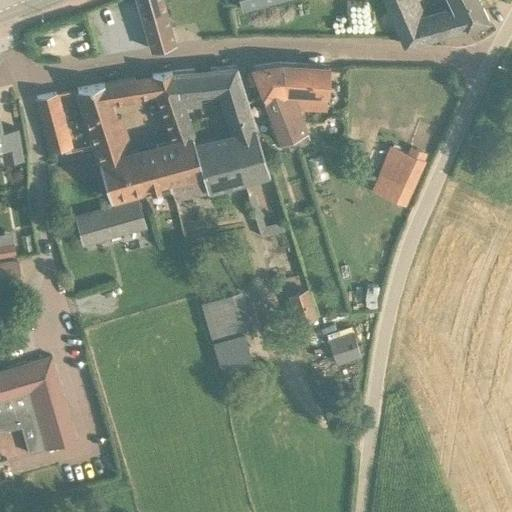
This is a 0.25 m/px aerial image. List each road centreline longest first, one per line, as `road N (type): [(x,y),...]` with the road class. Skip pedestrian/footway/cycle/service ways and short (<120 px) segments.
road 1 (unclassified): [(360,511),(394,285),(492,57)]
road 2 (residential): [(21,71),(43,79),(265,48),(492,57)]
